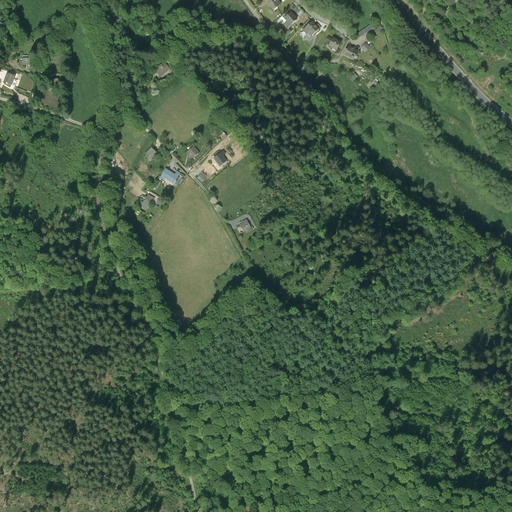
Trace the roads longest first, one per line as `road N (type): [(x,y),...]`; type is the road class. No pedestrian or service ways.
road 1 (track): [(298,68),(373,174),(480,244),(511,283)]
road 2 (track): [(511,165),(491,156),(464,106),(403,69),(370,0)]
road 3 (secondary): [(511,123),(393,0)]
